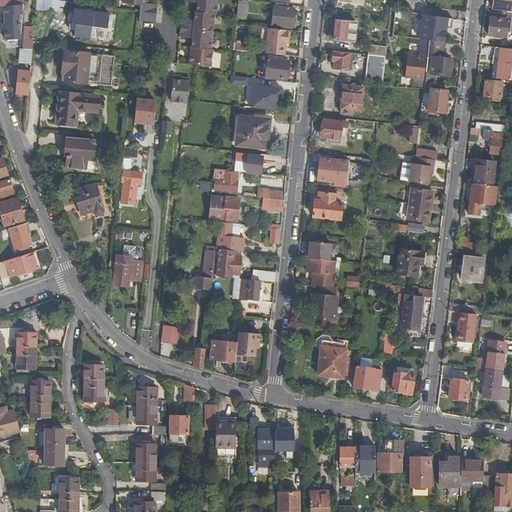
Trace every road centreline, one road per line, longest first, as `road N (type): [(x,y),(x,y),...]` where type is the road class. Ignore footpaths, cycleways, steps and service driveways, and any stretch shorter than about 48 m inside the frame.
road 1 (residential): [(0,91),(85,305),(146,360),(272,397)]
road 2 (residential): [(427,419),(478,0)]
road 3 (residential): [(316,0),(272,397)]
road 4 (residential): [(272,397),(427,419)]
